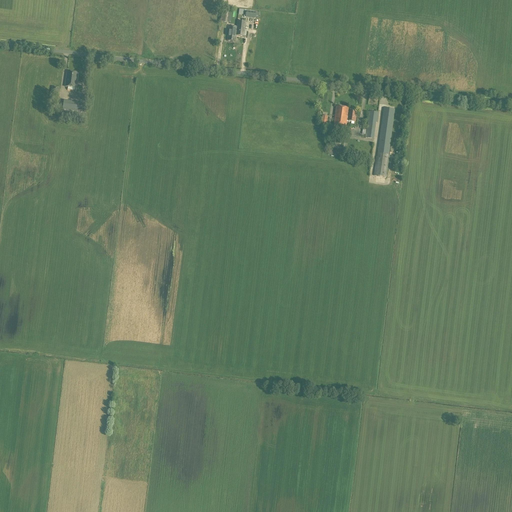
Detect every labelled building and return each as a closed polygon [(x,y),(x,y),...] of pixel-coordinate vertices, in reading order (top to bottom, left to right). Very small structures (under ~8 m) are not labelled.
[(221,12),(220,23),(227,23),(228,13),(221,12)] [(237,36),(244,37),(246,23),(239,22),(239,27),(237,27),(238,27),(238,30),(237,30),(237,36)] [(237,27),(228,26),(227,41),(236,42),(236,36),(237,36),(237,30),(238,30),(238,27),(237,27)] [(76,89),(78,74),(67,72),(65,87),(76,89)] [(58,98),(60,88),(52,87),(51,97),(58,98)] [(79,105),(64,103),(61,118),(83,122),(85,104),(79,103),(79,105)] [(347,121),(348,113),(348,109),(336,107),(335,113),(334,126),(346,127),(347,121)] [(385,178),(395,110),(383,109),(374,176),(385,178)] [(348,113),(347,121),(349,121),(355,122),(357,113),(349,112),(349,113),(348,113)] [(369,112),(368,122),(376,123),(378,123),(379,113),(369,112)] [(365,149),(366,140),(349,138),(347,146),(365,149)]
